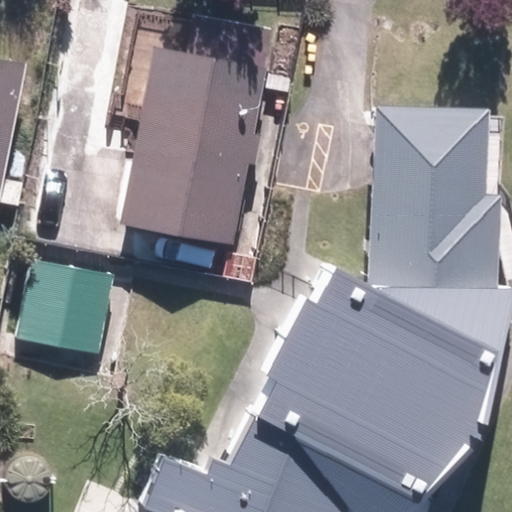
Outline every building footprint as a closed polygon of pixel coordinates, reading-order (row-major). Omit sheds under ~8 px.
[(0,153),(19,45),(0,41),(0,153)] [(229,224),(251,59),(148,45),(126,210),(229,224)] [(480,94),(376,93),(374,305),(433,305),(434,283),(498,284),(499,194),(479,194),(480,94)] [(112,271),(32,257),(20,325),(100,339),(112,271)] [(344,511),(243,468),(223,511),(344,511)]
